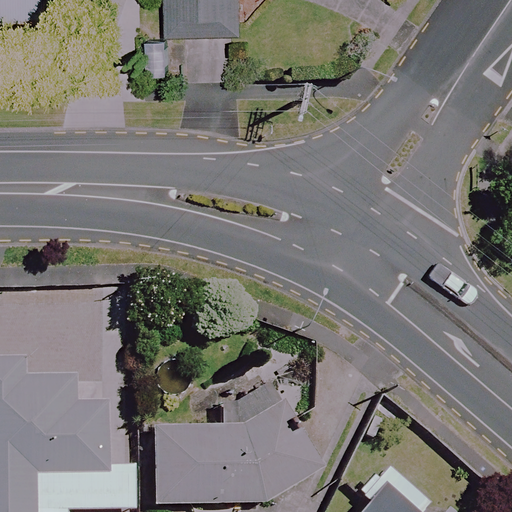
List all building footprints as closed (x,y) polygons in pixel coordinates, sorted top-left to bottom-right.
[(0,0),(0,20),(50,22),(50,0),(0,0)] [(167,0),(168,35),(243,34),(242,0),(167,0)] [(228,46),(182,48),(184,88),(230,86),(228,46)] [(70,363),(0,361),(0,511),(31,511),(32,475),(102,476),(103,407),(69,406),(70,363)] [(296,427),(294,370),(263,371),(263,386),(228,387),(229,429),(149,431),(152,507),(265,504),(316,473),(314,426),(296,427)] [(421,511),(430,502),(379,461),(352,496),(366,507),(362,511),(421,511)]
